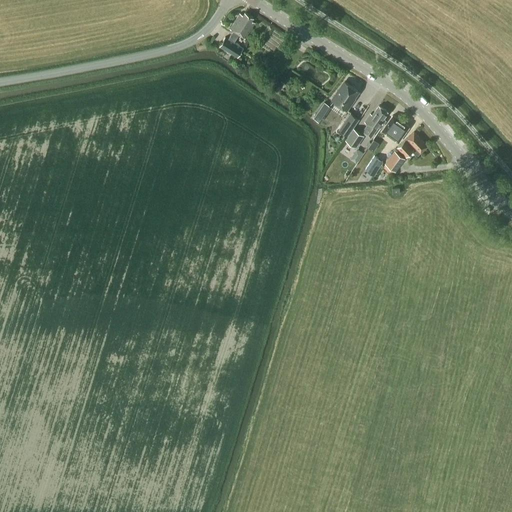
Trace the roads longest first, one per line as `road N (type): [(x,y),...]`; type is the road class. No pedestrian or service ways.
road 1 (secondary): [(511,212),(413,102),(255,0)]
road 2 (unclassified): [(0,82),(180,45),(226,0)]
